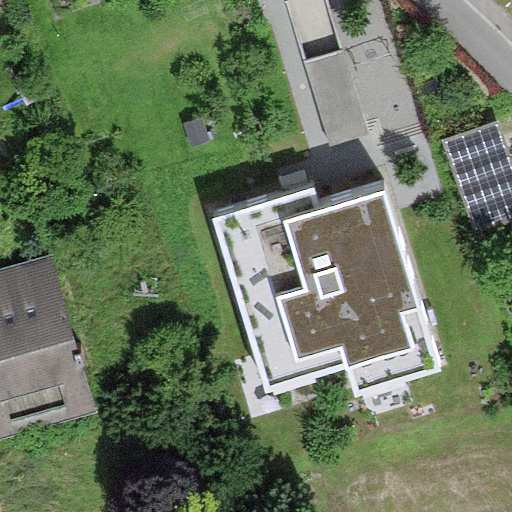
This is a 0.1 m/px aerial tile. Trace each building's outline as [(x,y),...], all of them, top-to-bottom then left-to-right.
[(302,0),(332,143),(372,135),(343,0),(302,0)] [(393,133),(434,118),(395,19),(355,34),(393,133)] [(511,148),(500,115),(445,134),(477,226),(511,213),(511,148)] [(314,170),(215,201),(268,372),(347,347),(356,377),(442,351),(385,166),(333,182),(319,186),(314,170)] [(53,246),(0,261),(0,431),(99,402),(53,246)]
